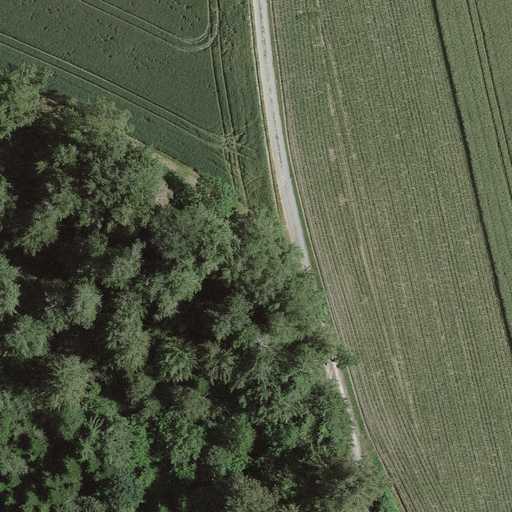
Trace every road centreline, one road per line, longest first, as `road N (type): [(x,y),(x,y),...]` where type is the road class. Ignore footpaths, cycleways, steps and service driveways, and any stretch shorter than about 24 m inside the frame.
road 1 (track): [(258,0),(300,268),(365,511)]
road 2 (track): [(325,358),(286,399),(121,511)]
